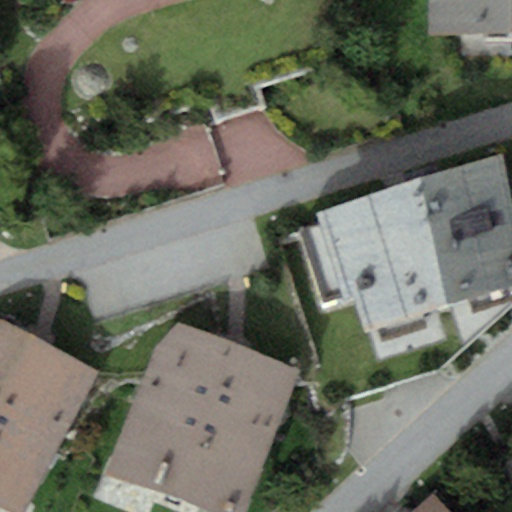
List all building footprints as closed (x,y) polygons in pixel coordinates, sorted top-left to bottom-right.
[(511,0),(428,0),(429,32),(511,32),(511,0)] [(511,285),(511,205),(497,155),(315,209),(318,222),(301,227),(322,297),(352,289),(364,329),(511,285)] [(0,322),(0,503),(16,511),(25,511),(99,375),(0,322)] [(155,344),(107,473),(211,511),(246,511),(300,368),(177,322),(155,344)] [(449,511),(433,494),(413,511),(449,511)]
